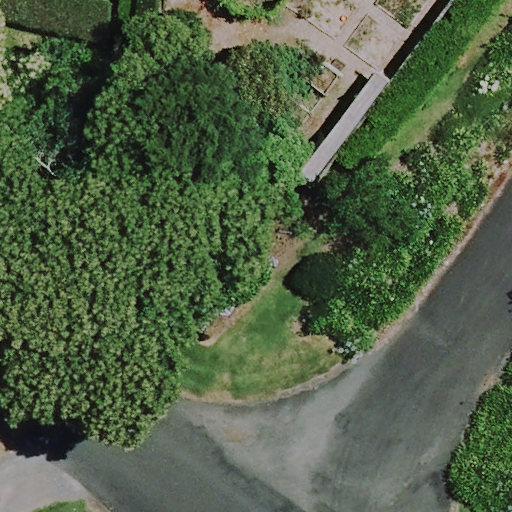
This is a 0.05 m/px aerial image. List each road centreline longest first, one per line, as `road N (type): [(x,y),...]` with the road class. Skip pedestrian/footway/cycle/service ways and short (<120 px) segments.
road 1 (residential): [(315,511),(511,260)]
road 2 (residential): [(208,511),(0,344)]
